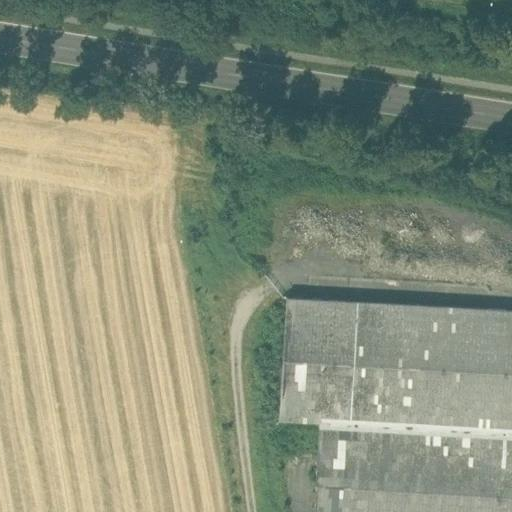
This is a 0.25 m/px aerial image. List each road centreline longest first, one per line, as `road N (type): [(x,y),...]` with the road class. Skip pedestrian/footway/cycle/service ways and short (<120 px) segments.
road 1 (secondary): [(511,118),(0,35)]
road 2 (track): [(256,511),(233,346),(279,281)]
